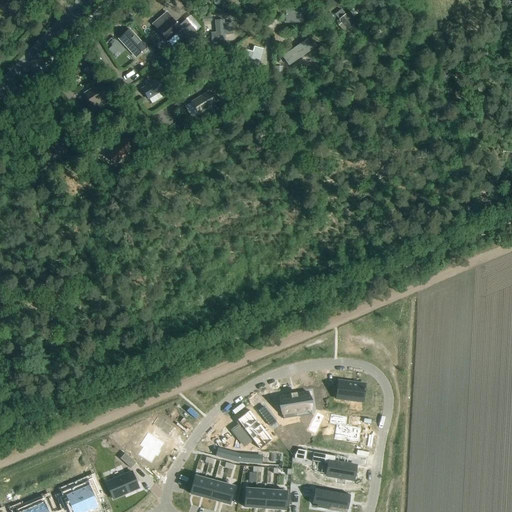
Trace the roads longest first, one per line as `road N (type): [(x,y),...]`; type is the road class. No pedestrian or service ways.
road 1 (track): [(0,465),(332,315),(511,246)]
road 2 (residential): [(163,511),(174,470),(229,401),(288,371),(350,364),(378,375),(387,392),(369,511)]
road 3 (track): [(72,15),(139,114),(155,121),(169,115)]
road 4 (secondary): [(0,91),(86,0)]
